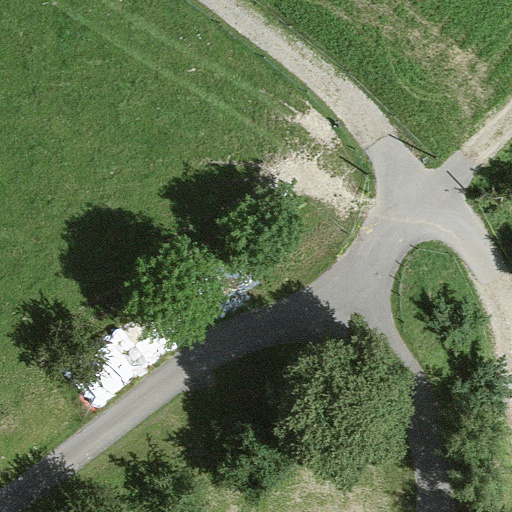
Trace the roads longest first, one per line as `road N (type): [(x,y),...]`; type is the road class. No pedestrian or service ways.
road 1 (track): [(435,511),(424,417),(381,345),(334,304),(198,360),(0,508)]
road 2 (track): [(208,0),(338,94),(398,163),(406,203),(392,250),(334,304)]
road 3 (track): [(511,134),(471,181),(406,203)]
